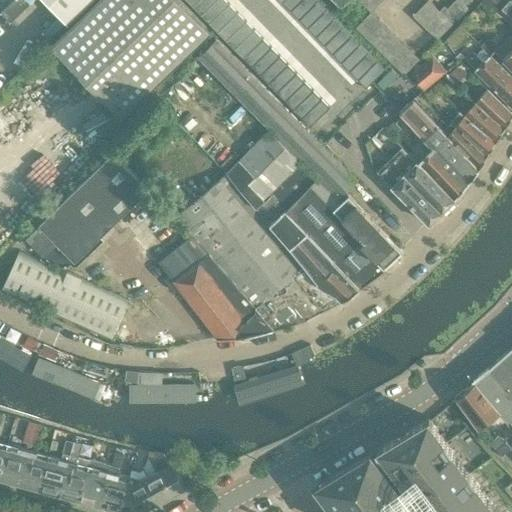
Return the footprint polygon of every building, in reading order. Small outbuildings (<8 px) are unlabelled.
[(44,0),(68,23),(92,0),(44,0)] [(211,31),(180,0),(98,0),(52,45),(123,116),(211,31)] [(199,0),(193,6),(201,15),(216,0),(199,0)] [(225,0),(216,0),(201,15),(209,24),(229,4),(225,0)] [(284,0),(282,3),(290,12),(302,0),(284,0)] [(318,0),(302,0),(290,12),(299,20),(319,1),(318,0)] [(358,0),(372,13),(380,4),(375,0),(358,0)] [(456,0),(453,4),(463,14),(469,9),(466,7),(458,0),(456,0)] [(494,14),(501,7),(492,0),(486,0),(484,3),(494,14)] [(492,0),(501,7),(511,16),(511,0),(509,0),(508,0),(492,0)] [(319,1),(299,20),(307,29),(327,9),(319,1)] [(429,1),(414,16),(422,24),(437,9),(429,1)] [(229,4),(209,24),(218,32),(238,13),(229,4)] [(463,14),(453,4),(448,9),(456,17),(458,20),(463,14)] [(445,6),(440,12),(451,22),(456,17),(448,9),(445,6)] [(327,9),(307,29),(315,37),(335,18),(327,9)] [(437,9),(422,24),(430,32),(445,16),(440,12),(437,9)] [(238,13),(218,32),(226,41),(246,21),(238,13)] [(372,13),(356,29),(364,36),(380,21),(372,13)] [(445,16),(430,32),(438,40),(453,24),(451,22),(445,16)] [(335,18),(315,37),(324,46),(344,26),(335,18)] [(246,21),(226,41),(234,49),(254,30),(246,21)] [(364,36),(373,44),(388,29),(380,21),(364,36)] [(344,26),(324,46),(332,55),(352,35),(344,26)] [(373,44),(381,52),(396,36),(388,29),(373,44)] [(254,30),(234,49),(243,58),(263,39),(254,30)] [(511,34),(494,51),(511,68),(511,34)] [(352,35),(332,55),(341,63),(361,44),(352,35)] [(381,52),(389,60),(404,44),(396,36),(381,52)] [(263,39),(243,58),(251,67),(271,47),(263,39)] [(361,44),(341,63),(349,72),(369,52),(361,44)] [(389,60),(397,68),(412,52),(404,44),(389,60)] [(475,70),(511,105),(511,76),(490,55),(488,57),(476,46),(463,58),(475,70)] [(271,47),(251,67),(260,75),(280,56),(271,47)] [(369,52),(349,72),(357,80),(377,61),(369,52)] [(412,52),(397,68),(405,75),(419,59),(412,52)] [(280,56),(260,75),(268,84),(288,64),(280,56)] [(412,74),(425,89),(447,71),(434,56),(412,74)] [(377,61),(357,80),(366,89),(386,69),(377,61)] [(288,64),(268,84),(276,92),(296,73),(288,64)] [(296,73),(276,92),(285,101),(305,81),(296,73)] [(305,81),(285,101),(293,110),(313,90),(305,81)] [(511,113),(487,89),(475,102),(505,129),(511,118),(511,113)] [(313,90),(293,110),(302,118),(322,99),(313,90)] [(322,99),(302,118),(310,127),(330,107),(322,99)] [(399,111),(419,132),(434,148),(468,183),(479,169),(443,131),(413,99),(399,111)] [(475,102),(464,116),(496,142),(505,129),(475,102)] [(459,112),(452,121),(488,155),(496,142),(464,116),(459,112)] [(452,121),(443,131),(479,169),(488,155),(452,121)] [(419,163),(409,153),(402,147),(378,171),(430,224),(454,199),(419,163)] [(434,148),(419,163),(454,199),(468,183),(434,148)] [(113,152),(26,236),(50,262),(66,268),(148,188),(113,152)] [(361,243),(385,268),(403,251),(346,191),(338,199),(332,205),(348,223),(364,240),(361,243)] [(260,277),(243,293),(275,331),(308,321),(345,301),(363,289),(386,270),(385,268),(361,243),(364,240),(348,223),(274,291),(260,277)] [(273,330),(208,254),(192,234),(159,262),(173,281),(217,338),(218,339),(273,330)] [(1,291),(111,340),(129,300),(20,251),(1,291)] [(0,358),(23,372),(31,356),(0,339),(0,358)] [(511,346),(501,357),(511,369),(511,346)] [(511,369),(501,357),(488,368),(511,395),(511,369)] [(94,402),(102,385),(36,359),(30,375),(94,402)] [(232,386),(240,408),(306,387),(298,366),(232,386)] [(474,380),(474,381),(475,381),(509,421),(511,418),(511,395),(488,368),(474,380)] [(473,381),(474,382),(455,398),(478,428),(500,412),(508,422),(509,421),(475,381),(474,381),(474,380),(473,381)] [(129,386),(129,405),(196,405),(195,385),(129,386)] [(320,485),(319,486),(338,511),(497,511),(481,490),(430,420),(429,419),(429,418),(429,419),(425,421),(377,450),(378,452),(379,451),(388,464),(381,469),(370,455),(368,456),(368,455),(320,485)] [(54,490),(60,492),(73,443),(66,441),(61,458),(48,455),(39,486),(41,487),(43,489),(51,492),(54,490)] [(506,442),(497,450),(502,456),(511,448),(506,442)] [(78,497),(80,497),(89,466),(90,460),(78,456),(81,445),(73,443),(60,492),(66,494),(67,496),(76,498),(78,497)] [(13,479),(19,481),(28,449),(7,444),(0,469),(0,475),(0,476),(2,478),(10,481),(13,479)] [(37,486),(39,486),(48,455),(28,449),(19,481),(25,483),(27,485),(35,487),(37,486)] [(148,476),(147,477),(149,483),(145,497),(149,504),(157,500),(158,502),(186,487),(183,481),(188,478),(181,465),(175,468),(172,462),(164,467),(162,463),(163,453),(150,452),(148,457),(156,471),(148,476)] [(144,469),(148,476),(156,471),(148,457),(144,469)] [(94,501),(100,503),(109,471),(111,465),(90,460),(89,466),(80,497),(82,498),(83,500),(92,503),(94,501)] [(119,508),(121,508),(130,477),(109,471),(100,503),(107,505),(108,507),(116,509),(119,508)] [(130,477),(121,508),(128,510),(128,511),(133,511),(141,511),(141,508),(149,504),(145,497),(149,483),(147,477),(140,480),(130,477)]
